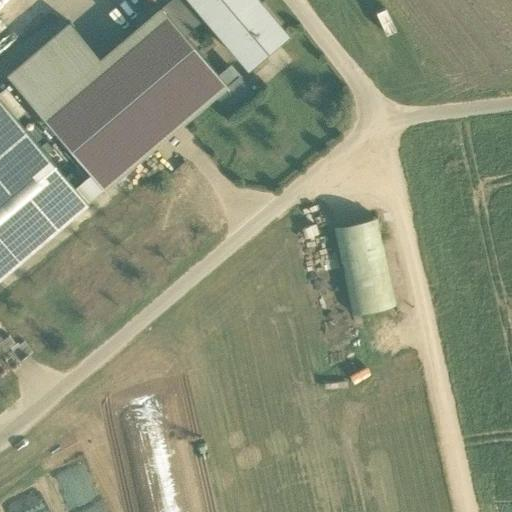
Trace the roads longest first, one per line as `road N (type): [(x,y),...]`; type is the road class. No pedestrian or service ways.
road 1 (track): [(511,104),(380,122),(0,441)]
road 2 (track): [(380,122),(467,511)]
road 3 (residential): [(288,0),(380,122)]
